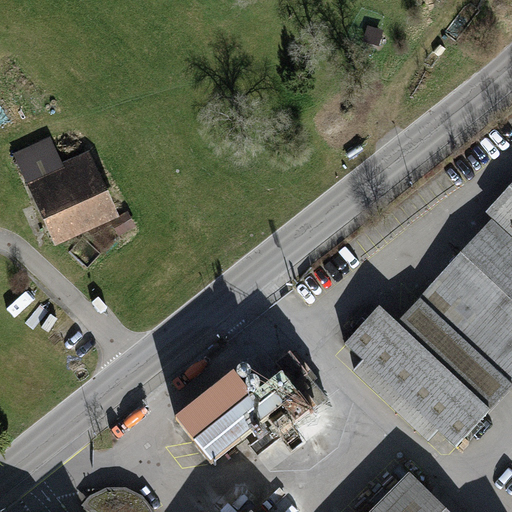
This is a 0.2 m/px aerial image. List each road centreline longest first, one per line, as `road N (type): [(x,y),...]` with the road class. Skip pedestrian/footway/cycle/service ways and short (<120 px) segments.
road 1 (tertiary): [(135,370),(511,66)]
road 2 (residential): [(0,242),(135,370)]
road 3 (tertiary): [(0,477),(135,370)]
